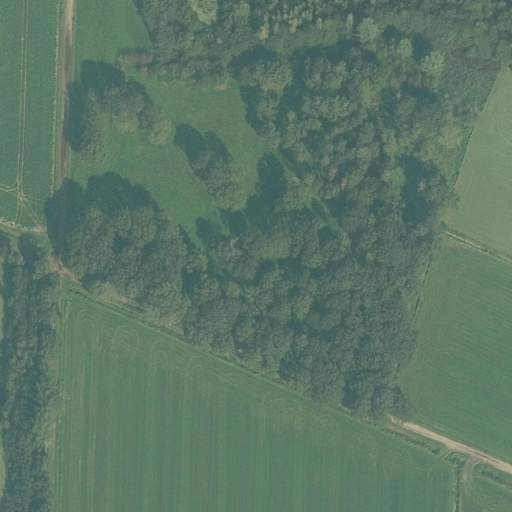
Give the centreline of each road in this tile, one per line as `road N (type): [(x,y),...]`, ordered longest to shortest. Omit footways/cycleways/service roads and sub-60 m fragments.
road 1 (track): [(59,270),(511,473)]
road 2 (track): [(68,0),(59,270)]
road 3 (track): [(51,511),(59,270)]
